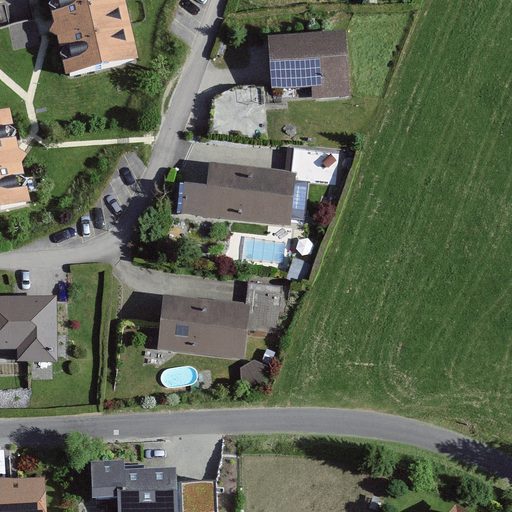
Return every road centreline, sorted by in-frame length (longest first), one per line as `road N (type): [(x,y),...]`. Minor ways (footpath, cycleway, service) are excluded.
road 1 (unclassified): [(0,432),(328,421),(441,440),(511,472)]
road 2 (residential): [(0,260),(105,247),(134,227),(216,0)]
